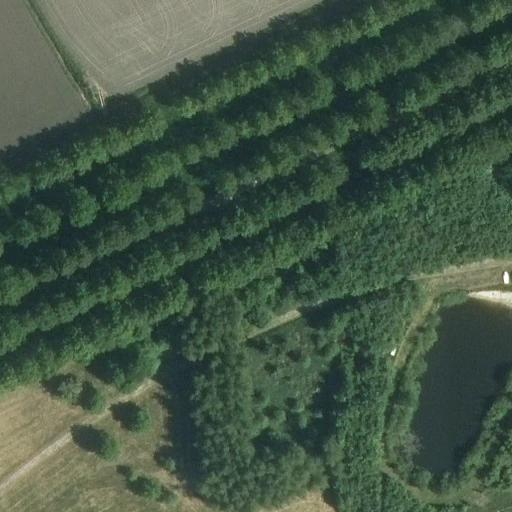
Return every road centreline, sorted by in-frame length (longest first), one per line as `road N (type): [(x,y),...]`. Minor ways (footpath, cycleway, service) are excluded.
road 1 (track): [(0,490),(150,384),(261,328),(352,293),(511,258)]
road 2 (track): [(511,59),(0,300)]
